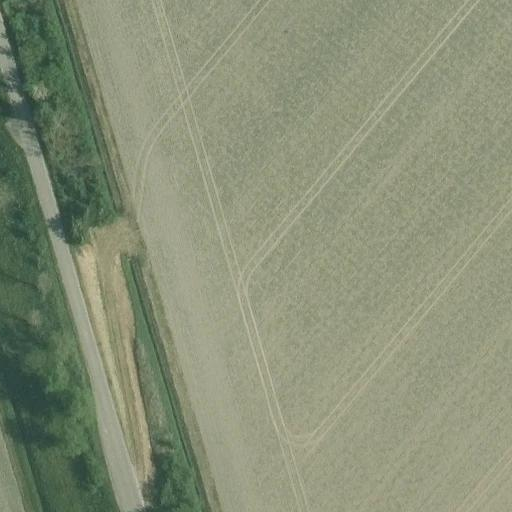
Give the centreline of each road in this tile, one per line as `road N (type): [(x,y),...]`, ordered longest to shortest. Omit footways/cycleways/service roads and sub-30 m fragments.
road 1 (track): [(219,511),(73,0)]
road 2 (unclassified): [(131,511),(0,73)]
